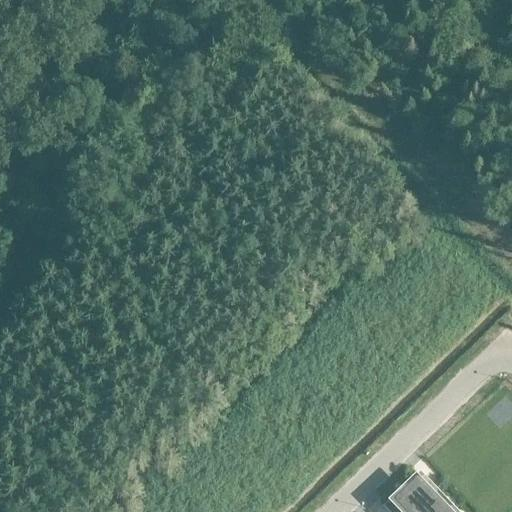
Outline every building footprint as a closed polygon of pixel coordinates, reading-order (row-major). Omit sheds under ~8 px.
[(418,317),(402,332),(436,367),(452,352),(418,317)] [(402,332),(387,347),(421,382),(436,367),(402,332)] [(387,347),(371,362),(405,397),(421,382),(387,347)] [(371,362),(355,377),(390,412),(405,397),(371,362)] [(355,377),(340,392),(374,427),(390,412),(355,377)] [(303,427),(287,442),(322,478),(337,463),(303,427)] [(287,442),(272,457),(306,493),(322,478),(287,442)] [(272,457),(256,472),(291,508),(306,493),(272,457)] [(256,472),(241,487),(264,511),(285,511),(291,508),(256,472)] [(447,511),(418,481),(389,508),(392,511),(447,511)] [(264,511),(241,487),(225,502),(234,511),(264,511)]
